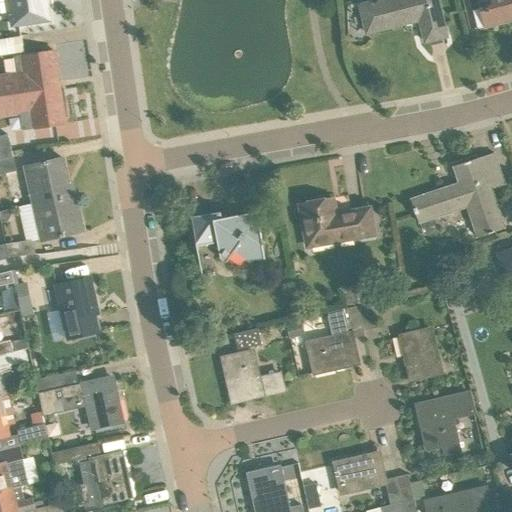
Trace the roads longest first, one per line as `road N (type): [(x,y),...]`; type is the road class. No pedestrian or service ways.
road 1 (residential): [(133,164),(399,126),(511,100)]
road 2 (residential): [(180,443),(150,321),(130,198),(133,164)]
road 3 (residential): [(180,443),(351,406)]
road 4 (residential): [(133,164),(109,0)]
